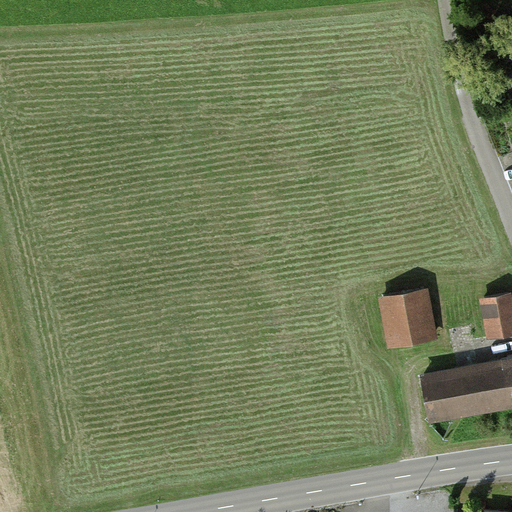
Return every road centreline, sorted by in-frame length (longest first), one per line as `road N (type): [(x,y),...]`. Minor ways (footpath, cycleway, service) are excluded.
road 1 (tertiary): [(511,461),(200,511)]
road 2 (track): [(445,0),(463,93),(494,175)]
